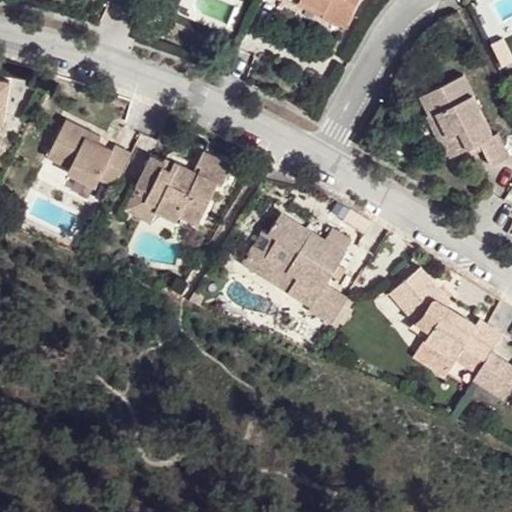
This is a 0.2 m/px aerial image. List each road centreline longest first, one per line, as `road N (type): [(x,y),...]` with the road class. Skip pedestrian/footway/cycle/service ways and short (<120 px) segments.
road 1 (residential): [(0,31),(144,64),(332,145)]
road 2 (residential): [(332,145),(511,249)]
road 3 (residential): [(332,145),(396,15),(412,0)]
